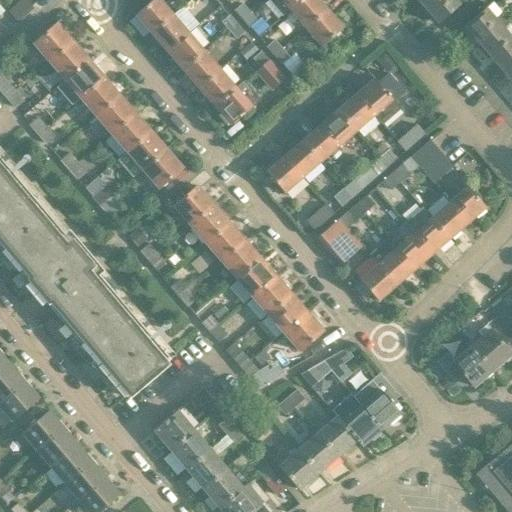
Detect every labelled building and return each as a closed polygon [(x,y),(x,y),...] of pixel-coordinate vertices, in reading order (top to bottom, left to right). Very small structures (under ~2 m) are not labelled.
[(27,0),(19,0),(16,3),(26,15),(34,8),(27,0)] [(160,0),(149,0),(134,13),(150,32),(172,13),(160,0)] [(267,0),(282,16),(289,10),(299,0),(267,0)] [(318,0),(299,0),(289,10),(304,29),(326,9),(318,0)] [(455,0),(427,0),(422,5),(438,23),(459,4),(455,0)] [(16,3),(7,11),(17,22),(26,15),(16,3)] [(486,7),(463,26),(480,45),(502,26),(501,25),(506,21),(491,3),(486,7)] [(234,11),(241,20),(250,12),(242,4),(234,11)] [(326,9),(304,29),(320,47),(342,28),(326,9)] [(257,21),(250,12),(241,20),(249,29),(257,21)] [(172,13),(150,32),(165,50),(187,31),(172,13)] [(221,22),(228,31),(236,24),(229,16),(221,22)] [(33,43),(49,62),(73,41),(57,23),(33,43)] [(244,33),(236,24),(228,31),(236,39),(244,33)] [(511,37),(502,26),(480,45),(494,62),(511,47),(511,37)] [(165,50),(183,69),(204,50),(187,31),(165,50)] [(266,47),(267,49),(272,55),(280,47),(274,40),(266,47)] [(73,41),(49,62),(63,78),(65,80),(88,59),(86,57),(73,41)] [(240,53),(246,60),(257,50),(251,43),(240,53)] [(289,57),(280,47),(272,55),(280,64),(289,57)] [(511,47),(494,62),(510,80),(511,78),(511,47)] [(204,50),(183,69),(198,87),(219,68),(204,50)] [(261,52),(253,59),(258,65),(266,59),(267,58),(261,52)] [(260,68),(255,72),(263,81),(277,70),(276,69),(267,58),(258,65),(260,68)] [(65,80),(56,88),(71,105),(80,97),(79,96),(102,75),(88,59),(65,80)] [(219,68),(198,87),(213,104),(235,86),(219,68)] [(0,89),(1,90),(7,98),(16,90),(0,71),(0,89)] [(373,78),(356,92),(374,114),(383,124),(396,113),(397,105),(394,102),(405,93),(388,73),(377,82),(373,78)] [(102,75),(79,96),(95,114),(118,93),(102,75)] [(235,86),(213,104),(230,124),(259,99),(249,88),(251,86),(246,80),(245,82),(243,79),(235,86)] [(7,98),(16,108),(25,100),(16,90),(7,98)] [(338,108),(357,130),(374,114),(356,92),(338,108)] [(118,93),(95,114),(111,133),(135,112),(118,93)] [(320,123),(339,145),(357,130),(338,108),(320,123)] [(135,112),(111,133),(127,152),(150,131),(135,112)] [(28,126),(37,135),(46,127),(37,118),(28,126)] [(302,139),(321,161),(339,145),(320,123),(302,139)] [(416,125),(396,142),(398,145),(404,151),(424,134),(418,127),(416,125)] [(55,137),(46,127),(37,135),(46,145),(55,137)] [(150,131),(127,152),(142,170),(166,149),(150,131)] [(284,154),(303,176),(321,161),(302,139),(284,154)] [(429,140),(409,158),(417,167),(438,150),(429,140)] [(166,149),(142,170),(158,188),(182,167),(166,149)] [(379,157),(387,167),(397,159),(389,149),(379,157)] [(438,150),(417,167),(425,176),(445,158),(438,150)] [(60,160),(68,170),(77,163),(69,153),(60,160)] [(284,192),(303,176),(284,154),(265,170),(284,192)] [(377,176),(387,167),(379,157),(369,166),(377,176)] [(23,285),(32,296),(41,306),(45,302),(64,325),(65,324),(80,341),(79,342),(99,366),(100,365),(115,383),(114,384),(125,397),(169,359),(0,158),(0,247),(9,257),(8,258),(27,281),(23,285)] [(445,158),(425,176),(432,185),(453,167),(445,158)] [(86,173),(77,163),(68,170),(77,180),(86,173)] [(391,172),(400,182),(409,174),(401,164),(391,172)] [(382,181),(390,190),(400,182),(391,172),(382,181)] [(343,189),(351,198),(361,190),(353,180),(343,189)] [(174,206),(190,224),(214,204),(198,185),(174,206)] [(447,202),(467,224),(486,207),(466,185),(447,202)] [(93,196),(92,197),(99,206),(108,198),(109,197),(101,189),(100,190),(93,196)] [(341,207),(351,198),(343,189),(333,197),(341,207)] [(366,195),(356,203),(365,213),(374,205),(366,195)] [(108,198),(99,206),(107,215),(108,217),(109,215),(118,208),(117,207),(109,197),(108,198)] [(430,216),(450,239),(467,224),(447,202),(430,216)] [(325,203),(305,221),(313,230),(333,213),(325,203)] [(340,218),(339,219),(346,228),(347,229),(348,228),(355,222),(365,213),(356,203),(346,212),(340,218)] [(214,204),(190,224),(206,242),(230,222),(214,204)] [(404,222),(432,254),(450,239),(430,216),(430,217),(422,207),(404,222)] [(339,219),(319,236),(326,245),(346,228),(339,219)] [(230,222),(206,242),(220,259),(242,236),(230,222)] [(404,240),(395,247),(414,270),(432,254),(404,222),(395,230),(404,240)] [(147,239),(137,228),(127,236),(137,247),(147,239)] [(346,228),(326,245),(334,254),(354,236),(347,229),(346,228)] [(242,236),(220,259),(236,277),(260,257),(242,236)] [(354,236),(334,254),(341,262),(361,245),(354,236)] [(370,253),(397,284),(414,270),(395,247),(394,248),(387,239),(370,253)] [(139,251),(148,261),(157,254),(148,244),(139,251)] [(358,279),(361,282),(378,301),(397,284),(370,253),(369,254),(376,263),(358,279)] [(165,264),(157,254),(148,261),(156,272),(165,264)] [(260,257),(236,277),(250,293),(275,274),(260,257)] [(250,293),(268,314),(292,293),(275,274),(250,293)] [(169,287),(178,297),(187,289),(178,279),(169,287)] [(196,300),(187,289),(178,297),(187,308),(196,300)] [(292,293),(268,314),(283,332),(307,311),(292,293)] [(494,318),(511,338),(511,319),(503,310),(494,318)] [(307,311),(283,332),(299,350),(323,329),(307,311)] [(201,324),(209,333),(218,325),(210,315),(201,324)] [(482,337),(471,346),(492,371),(511,355),(505,347),(511,340),(511,338),(494,318),(478,332),(482,337)] [(227,334),(218,325),(209,333),(218,343),(227,334)] [(226,350),(224,351),(232,359),(240,369),(249,361),(250,360),(234,342),(226,350)] [(473,387),(492,371),(471,346),(453,362),(446,354),(436,362),(455,384),(464,376),(473,387)] [(0,375),(10,367),(0,354),(0,375)] [(249,361),(240,369),(249,378),(250,377),(258,370),(250,360),(249,361)] [(323,361),(312,366),(322,379),(321,379),(330,390),(339,382),(331,371),(323,361)] [(341,362),(331,371),(339,382),(350,372),(341,362)] [(10,367),(0,375),(0,402),(24,382),(10,367)] [(372,379),(352,396),(359,404),(361,403),(383,428),(401,413),(392,402),(400,395),(383,375),(375,382),(372,379)] [(24,382),(0,402),(0,409),(10,421),(37,398),(24,382)] [(193,396),(202,406),(211,398),(202,388),(193,396)] [(286,398),(294,407),(304,399),(296,389),(286,398)] [(350,393),(330,411),(334,415),(336,414),(341,419),(355,441),(361,447),(383,428),(361,403),(359,404),(352,396),(350,393)] [(285,416),(294,407),(286,398),(276,406),(285,416)] [(20,433),(36,451),(63,428),(47,410),(20,433)] [(177,410),(153,430),(170,450),(193,429),(177,410)] [(334,415),(315,432),(336,458),(355,441),(341,419),(336,414),(334,415)] [(218,425),(226,435),(235,427),(227,417),(218,425)] [(266,432),(258,422),(248,431),(256,440),(266,432)] [(243,437),(235,427),(226,435),(234,445),(243,437)] [(63,428),(36,451),(49,467),(77,445),(63,428)] [(193,429),(170,450),(186,469),(210,449),(193,429)] [(315,432),(296,448),(318,473),(336,458),(315,432)] [(210,449),(186,469),(202,488),(226,468),(216,456),(222,450),(216,444),(210,449)] [(507,511),(511,511),(511,444),(476,475),(507,511)] [(77,445),(49,467),(63,484),(91,461),(77,445)] [(277,464),(276,465),(298,490),(318,473),(296,448),(277,464)] [(250,464),(259,474),(268,466),(259,456),(250,464)] [(91,461),(63,484),(78,501),(105,477),(91,461)] [(276,476),(268,466),(259,474),(266,483),(276,476)] [(226,468),(202,488),(219,508),(243,487),(226,468)] [(105,477),(78,501),(87,511),(96,511),(118,493),(105,477)] [(9,492),(0,481),(0,497),(1,499),(9,492)] [(243,487),(219,508),(222,511),(250,511),(258,506),(243,487)] [(10,509),(12,511),(26,511),(18,503),(10,509)]
